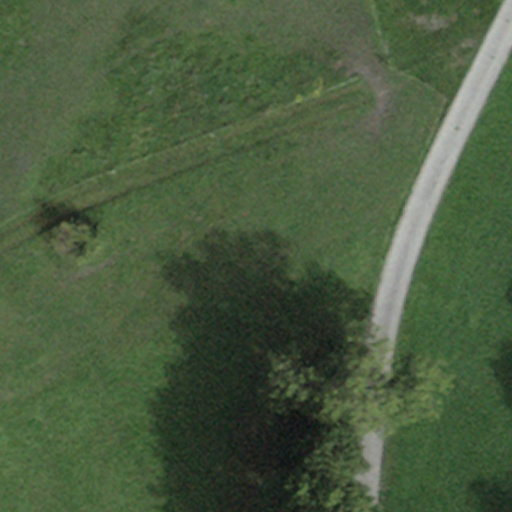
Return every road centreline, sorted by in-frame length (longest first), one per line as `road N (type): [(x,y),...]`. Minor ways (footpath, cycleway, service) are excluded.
road 1 (track): [(0,245),(105,184),(499,42)]
road 2 (track): [(368,511),(367,440),(382,333),(428,183),(511,18)]
